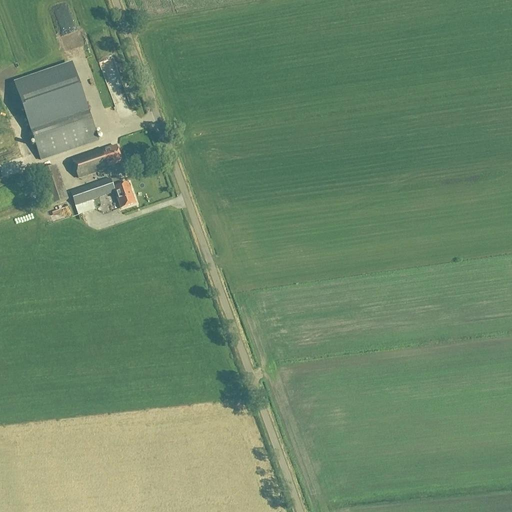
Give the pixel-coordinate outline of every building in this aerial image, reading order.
[(28,123),(84,103),(71,65),(14,85),(28,123)] [(107,71),(119,106),(120,106),(122,113),(131,110),(117,68),(107,71)] [(84,103),(28,123),(31,133),(27,135),(29,142),(34,141),(41,161),(98,141),(84,103)] [(102,152),(101,151),(72,161),(78,179),(108,168),(107,168),(121,163),(115,147),(102,152)] [(67,201),(56,167),(35,174),(46,208),(67,201)] [(114,193),(113,189),(113,190),(110,180),(69,194),(74,207),(114,193)] [(127,185),(113,189),(114,193),(120,210),(135,205),(127,185)]
